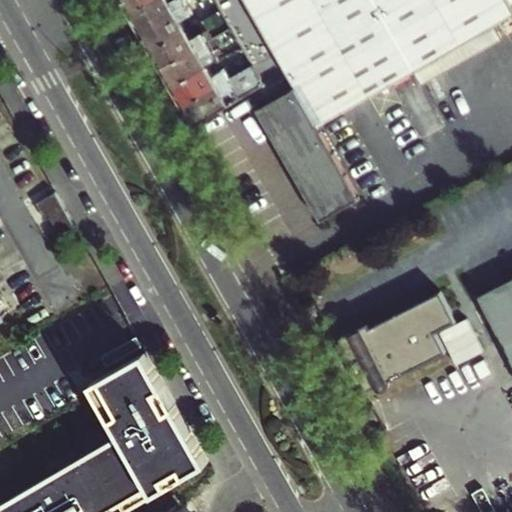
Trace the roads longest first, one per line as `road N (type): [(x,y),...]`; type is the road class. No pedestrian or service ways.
road 1 (tertiary): [(3,0),(293,511)]
road 2 (tertiary): [(356,511),(68,0)]
road 3 (unknown): [(225,278),(511,131)]
road 4 (unknown): [(317,443),(503,353)]
